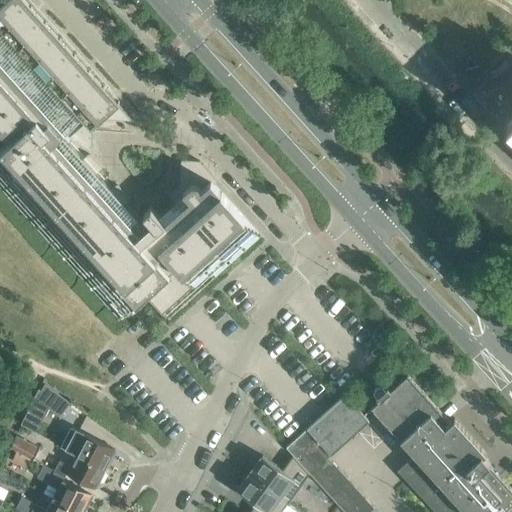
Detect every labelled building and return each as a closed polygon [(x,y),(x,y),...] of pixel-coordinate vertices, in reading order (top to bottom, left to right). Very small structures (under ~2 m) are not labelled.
[(95,284),(93,286),(94,287),(100,283),(112,296),(107,300),(109,302),(110,301),(122,314),(120,316),(122,318),(146,295),(165,316),(167,315),(166,313),(179,301),(181,303),(182,301),(181,299),(194,287),(195,288),(197,287),(193,282),(206,270),(211,275),(213,274),(211,272),(224,260),(225,261),(227,259),(223,255),(236,243),(241,248),(243,246),(241,245),(255,233),(256,234),(258,233),(212,182),(215,180),(217,181),(199,161),(186,160),(180,165),(179,186),(169,196),(174,202),(159,215),(151,206),(143,213),(152,222),(146,227),(124,203),(129,199),(116,184),(112,189),(97,173),(102,168),(89,153),(84,158),(69,142),(71,141),(70,139),(72,137),(78,137),(77,141),(78,141),(85,141),(84,146),(85,146),(85,145),(91,146),(93,146),(94,145),(92,143),(93,131),(94,131),(94,130),(92,130),(86,123),(93,117),(134,119),(119,103),(119,102),(118,101),(117,101),(104,87),(105,86),(103,85),(90,71),(90,70),(89,69),(88,69),(75,55),(76,54),(74,53),(61,39),(61,38),(60,36),(59,37),(46,23),(47,22),(45,20),(45,21),(32,7),(32,6),(31,4),(30,5),(25,0),(3,0),(0,3),(0,140),(4,145),(0,148),(0,172),(2,175),(0,176),(0,179),(0,180),(12,193),(10,195),(12,196),(17,192),(29,205),(25,209),(27,211),(27,210),(40,223),(38,225),(39,227),(45,222),(57,236),(53,239),(54,241),(55,240),(67,254),(65,255),(67,257),(72,252),(84,266),(80,270),(82,271),(83,271),(95,284)] [(483,456),(487,453),(454,417),(451,421),(441,411),(407,373),(390,389),(387,386),(376,396),(379,400),(374,406),(373,405),(371,407),(373,408),(387,422),(386,423),(388,425),(388,424),(405,443),(415,453),(397,470),(434,511),(511,511),(511,488),(489,463),(490,463),(483,456)] [(38,399),(59,415),(69,402),(46,384),(38,399)] [(369,420),(345,394),(285,447),(310,474),(322,462),(319,459),(327,452),(330,455),(369,420)] [(76,454),(106,469),(112,457),(111,456),(114,449),(86,435),(77,430),(67,449),(76,454)] [(11,449),(18,452),(30,459),(34,460),(40,448),(18,437),(11,449)] [(96,489),(106,469),(76,454),(71,464),(62,460),(58,468),(66,472),(96,489)] [(309,473),(292,455),(282,469),(262,455),(249,472),(289,501),(309,473)] [(52,498),(78,511),(83,511),(89,503),(87,502),(91,494),(63,479),(64,477),(43,465),(36,478),(57,489),(52,498)] [(280,511),(289,501),(249,472),(237,490),(256,504),(249,511),(280,511)] [(78,511),(52,498),(46,510),(23,497),(18,508),(25,511),(78,511)] [(368,511),(374,508),(365,498),(349,511),(368,511)]
